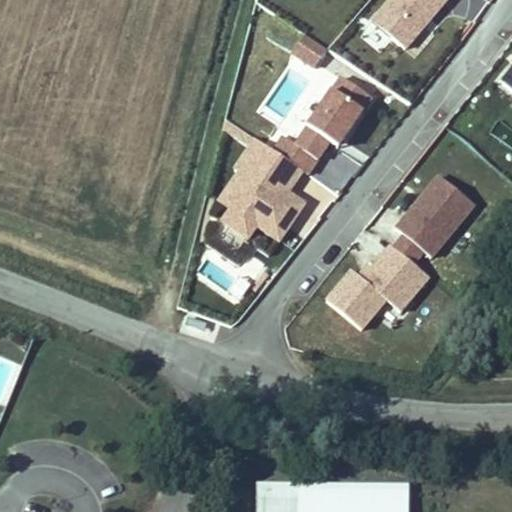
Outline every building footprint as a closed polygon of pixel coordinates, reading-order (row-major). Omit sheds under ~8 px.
[(398,40),(433,0),(376,0),(366,12),(398,40)] [(511,32),(483,66),(500,80),(511,65),(511,32)] [(305,33),(291,54),(314,69),(328,48),(305,33)] [(319,129),(355,79),(325,58),(278,125),(265,116),(255,131),(267,139),(284,151),(293,157),(315,126),(319,129)] [(268,173),(251,161),(267,139),(255,131),(237,118),(216,148),(220,151),(200,179),(211,187),(203,200),(228,218),(237,205),(259,221),(284,184),(268,173)] [(268,173),(284,151),(267,139),(251,161),(268,173)] [(410,240),(455,190),(420,160),(376,211),(384,218),(403,234),(410,240)] [(403,234),(384,218),(374,230),(392,246),(403,234)] [(379,294),(408,260),(392,246),(374,230),(371,227),(341,261),(331,252),(305,281),(339,311),(365,282),(379,294)] [(319,511),(319,480),(281,480),(280,511),(319,511)] [(434,511),(434,481),(319,480),(319,511),(434,511)]
